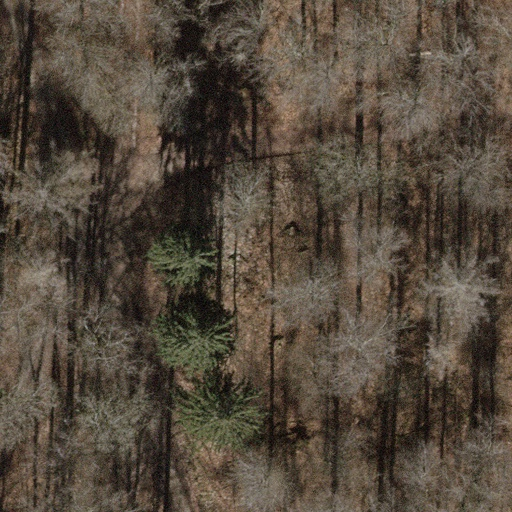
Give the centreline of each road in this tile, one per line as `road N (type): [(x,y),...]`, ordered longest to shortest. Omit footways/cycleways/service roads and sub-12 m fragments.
road 1 (track): [(205,511),(21,0)]
road 2 (track): [(511,110),(432,112),(205,151),(102,239)]
road 3 (track): [(102,239),(133,78),(136,0)]
road 4 (track): [(102,239),(0,427)]
